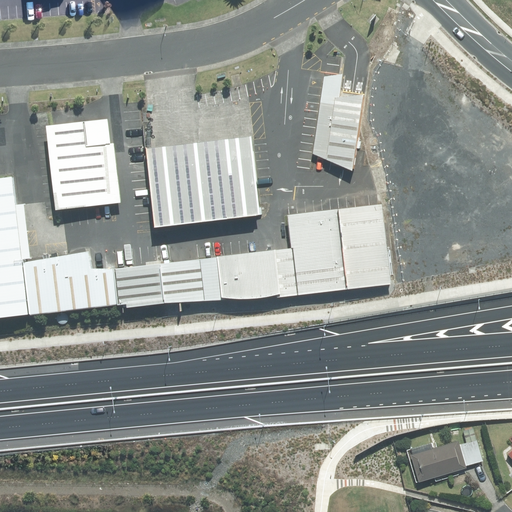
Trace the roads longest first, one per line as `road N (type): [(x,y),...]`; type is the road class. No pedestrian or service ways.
road 1 (motorway): [(511,381),(0,426)]
road 2 (unclassified): [(0,66),(185,47),(224,38),(303,0)]
road 3 (motorway): [(0,390),(260,366)]
road 4 (motorway): [(260,366),(511,312)]
road 5 (motorway): [(260,366),(511,344)]
